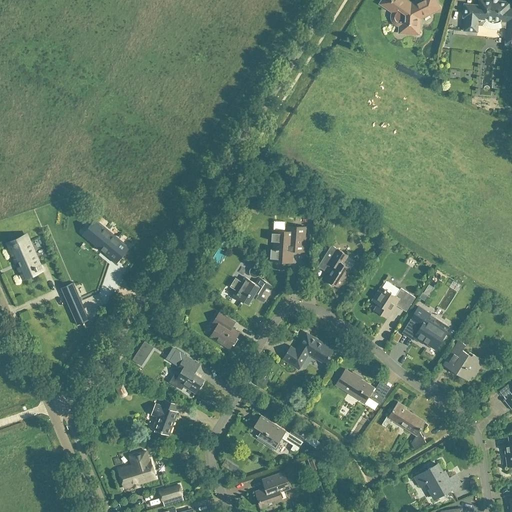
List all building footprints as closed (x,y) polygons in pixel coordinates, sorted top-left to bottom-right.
[(418,33),(419,18),(424,16),(426,13),(429,13),(438,8),(434,0),(421,0),(415,3),(416,4),(411,6),(411,5),(403,0),(383,0),(381,4),(388,8),(393,7),(394,12),(394,13),(393,15),(393,17),(393,19),(394,21),(395,23),(397,24),(399,25),(405,25),(405,33),(418,33)] [(511,8),(509,8),(510,2),(486,0),(478,0),(478,5),(464,4),(463,18),(465,18),(463,31),(477,32),(478,25),(481,25),(485,28),(487,28),(490,29),(492,29),(494,29),(496,29),(497,29),(499,29),(503,28),(507,28),(505,46),(511,46),(511,8)] [(265,176),(255,191),(263,196),(273,181),(265,176)] [(69,215),(54,222),(59,234),(74,228),(69,215)] [(329,217),(326,222),(335,226),(337,221),(329,217)] [(100,226),(90,239),(116,261),(127,248),(100,226)] [(304,252),(305,227),(289,226),(287,228),(287,232),(272,231),(270,261),(279,262),(280,260),(290,261),(292,259),(293,251),(304,252)] [(42,271),(26,235),(10,242),(26,278),(42,271)] [(355,260),(331,245),(321,261),(328,266),(329,264),(334,266),(326,279),(338,287),(355,260)] [(409,257),(403,266),(413,272),(418,262),(409,257)] [(261,298),(269,285),(259,278),(256,284),(245,278),(242,282),(235,278),(229,287),(236,291),(234,295),(231,293),(231,294),(249,305),(255,294),(261,298)] [(406,312),(415,298),(401,289),(395,297),(381,287),(372,300),(378,304),(375,309),(370,306),(369,307),(388,318),(392,312),(391,311),(393,307),(394,308),(396,305),(406,312)] [(84,309),(75,289),(63,294),(72,315),(84,309)] [(443,312),(453,295),(447,292),(437,308),(443,312)] [(423,309),(428,299),(421,296),(417,306),(423,309)] [(446,333),(426,320),(430,314),(418,307),(404,329),(415,336),(414,337),(423,343),(424,341),(436,349),(446,333)] [(239,333),(231,329),(235,323),(219,313),(215,319),(220,322),(210,337),(222,344),(223,342),(230,346),(239,333)] [(333,350),(306,333),(296,350),(290,347),(283,359),(298,369),(308,353),(325,364),(333,350)] [(397,348),(402,340),(397,337),(392,345),(397,348)] [(476,367),(481,360),(483,361),(473,354),(471,356),(462,350),(465,345),(458,341),(446,360),(453,364),(450,369),(456,373),(457,373),(460,375),(459,375),(468,380),(471,375),(473,376),(478,368),(476,367)] [(170,347),(165,355),(178,362),(182,353),(170,347)] [(203,380),(193,373),(199,365),(186,357),(184,359),(178,368),(182,370),(179,376),(175,373),(169,383),(181,390),(184,386),(195,392),(191,397),(192,398),(203,380)] [(506,370),(509,365),(502,361),(500,366),(506,370)] [(373,390),(374,388),(345,369),(335,384),(365,403),(369,396),(381,403),(384,398),(373,390)] [(123,384),(115,388),(119,397),(120,397),(121,397),(122,397),(123,397),(124,397),(125,396),(126,395),(127,395),(127,394),(127,393),(128,392),(123,384)] [(169,435),(177,412),(175,411),(178,405),(164,400),(162,406),(155,404),(151,415),(158,417),(153,429),(155,430),(154,432),(161,434),(161,432),(169,435)] [(425,422),(405,409),(406,408),(397,402),(388,417),(387,416),(381,424),(386,427),(390,419),(416,435),(411,443),(414,449),(426,442),(419,431),(424,424),(427,426),(428,424),(425,422)] [(255,416),(252,421),(255,423),(254,426),(261,431),(258,437),(275,448),(279,442),(282,438),(293,445),(290,449),(296,453),(303,442),(289,433),(269,420),(269,419),(269,418),(269,417),(269,416),(268,416),(268,415),(267,415),(266,415),(265,415),(264,415),(264,416),(263,416),(261,415),(259,418),(255,416)] [(304,440),(316,448),(320,442),(308,434),(304,440)] [(157,478),(151,459),(149,460),(147,451),(130,456),(133,465),(118,469),(124,488),(157,478)] [(314,457),(307,459),(310,465),(316,463),(314,457)] [(460,484),(456,475),(449,479),(447,475),(444,476),(438,464),(411,479),(411,480),(415,478),(420,486),(427,482),(431,489),(429,490),(434,499),(442,495),(441,494),(444,495),(445,494),(446,492),(463,482),(460,484)] [(279,491),(289,488),(283,473),(263,480),(266,488),(256,491),(261,507),(282,500),(279,491)] [(182,495),(179,485),(170,488),(159,491),(162,501),(182,495)]
